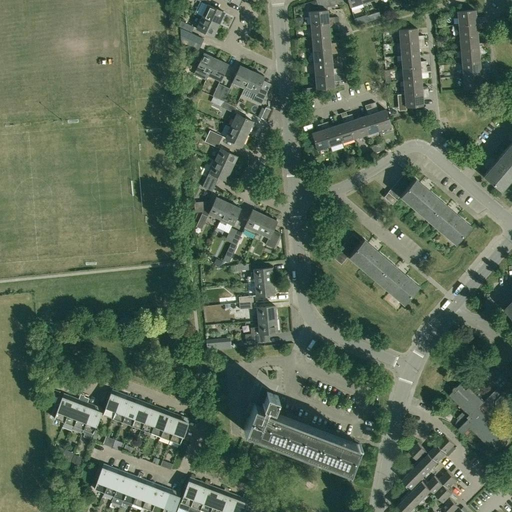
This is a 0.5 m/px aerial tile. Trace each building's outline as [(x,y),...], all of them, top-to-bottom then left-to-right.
[(317,6),(319,10),(326,10),(322,0),(315,0),(316,1),(317,6)] [(328,0),(322,0),(326,10),(328,10),(327,7),(331,6),(328,0)] [(208,4),(202,16),(219,24),(225,12),(208,4)] [(326,10),(319,10),(310,11),(311,24),(335,22),(334,17),(328,17),(328,10),(326,10)] [(475,10),(457,11),(459,24),(483,22),(482,17),(476,17),(475,10)] [(213,36),(219,24),(202,16),(196,28),(213,36)] [(295,17),(296,25),(303,25),(303,20),(300,17),(295,17)] [(181,21),(178,27),(191,33),(194,27),(181,21)] [(311,24),(312,37),(330,36),(329,28),(335,28),(335,22),(311,24)] [(459,24),(460,37),(478,36),(477,28),(483,28),(483,22),(459,24)] [(417,28),(399,29),(400,43),(424,41),(424,35),(418,36),(417,28)] [(312,37),(313,50),(337,48),(337,42),(330,43),(330,36),(312,37)] [(460,37),(461,50),(485,48),(484,42),(478,43),(478,36),(460,37)] [(400,43),(401,55),(419,54),(419,46),(425,46),(424,41),(400,43)] [(313,50),(314,63),(332,61),(331,54),(338,53),(337,48),(313,50)] [(461,50),(462,63),(480,61),(479,54),(485,53),(485,48),(461,50)] [(196,70),(208,75),(216,58),(204,53),(196,70)] [(401,55),(402,68),(426,66),(426,61),(420,61),(419,54),(401,55)] [(208,75),(220,81),(228,64),(216,58),(208,75)] [(314,63),(315,75),(339,73),(339,68),(333,68),(332,61),(314,63)] [(462,63),(463,75),(487,73),(487,68),(481,69),(480,61),(462,63)] [(232,82),(244,88),(252,71),(240,65),(232,82)] [(402,68),(403,81),(421,79),(421,72),(427,71),(426,66),(402,68)] [(189,85),(195,72),(189,69),(183,83),(189,85)] [(264,76),(252,71),(244,88),(256,93),(253,100),(261,104),(268,91),(259,87),(264,76)] [(316,89),(334,87),(334,79),(340,79),(339,73),(315,75),(316,89)] [(464,89),(482,87),(481,79),(488,79),(487,73),(463,75),(464,89)] [(422,87),(421,79),(403,81),(400,82),(401,94),(405,94),(404,94),(429,92),(428,86),(422,87)] [(218,83),(212,96),(218,99),(224,85),(218,83)] [(230,88),(224,85),(218,99),(221,100),(224,101),(230,88)] [(317,95),(316,87),(302,88),(303,96),(317,95)] [(406,107),(423,105),(423,98),(429,97),(429,92),(404,94),(405,94),(406,107)] [(234,113),(237,107),(224,101),(221,100),(218,106),(234,113)] [(386,109),(378,112),(376,106),(371,107),(379,130),(391,127),(386,109)] [(368,115),(361,117),(366,134),(379,130),(371,107),(366,109),(368,115)] [(236,113),(236,114),(231,125),(248,133),(253,121),(236,113)] [(361,117),(354,119),(352,114),(347,115),(354,138),(366,134),(361,117)] [(344,123),(337,125),(342,142),(354,138),(347,115),(342,117),(344,123)] [(337,125),(330,127),(328,121),(323,123),(330,146),(342,142),(337,125)] [(312,157),(315,157),(320,156),(318,149),(330,146),(323,123),(317,125),(319,131),(312,133),(314,140),(310,141),(312,157)] [(231,125),(225,137),(225,138),(242,146),(248,133),(231,125)] [(223,136),(210,130),(207,136),(220,142),(223,136)] [(205,141),(218,148),(220,142),(207,136),(205,141)] [(220,148),(215,160),(231,168),(237,156),(220,148)] [(511,152),(507,148),(490,168),(483,176),(501,191),(511,177),(511,152)] [(226,180),(231,168),(215,160),(209,173),(226,180)] [(413,181),(404,173),(400,178),(409,185),(413,181)] [(400,178),(396,182),(405,190),(409,185),(400,178)] [(415,178),(413,181),(409,185),(405,190),(401,194),(400,196),(428,220),(443,202),(415,178)] [(202,187),(211,191),(214,185),(205,181),(202,187)] [(396,182),(392,187),(401,194),(405,190),(396,182)] [(397,199),(400,196),(401,194),(392,187),(388,191),(397,199)] [(392,204),(397,199),(388,191),(384,197),(392,204)] [(208,214),(220,219),(228,202),(216,197),(208,214)] [(227,222),(232,225),(233,225),(241,208),(228,202),(220,219),(219,222),(226,225),(227,222)] [(471,226),(456,212),(443,202),(428,220),(456,243),(471,226)] [(244,229),(255,235),(265,215),(253,209),(244,229)] [(208,216),(202,213),(196,227),(202,229),(208,216)] [(277,221),(265,215),(255,235),(256,235),(257,232),(269,237),(265,244),(274,248),(280,235),(272,232),(277,221)] [(237,230),(231,227),(225,240),(231,243),(237,230)] [(236,245),(242,232),(237,230),(231,243),(236,245)] [(352,234),(348,239),(357,246),(361,241),(352,234)] [(363,238),(361,241),(357,246),(353,251),(349,255),(348,256),(376,280),(391,262),(363,238)] [(348,239),(344,243),(353,251),(357,246),(348,239)] [(344,243),(340,248),(349,255),(353,251),(344,243)] [(345,260),(348,256),(349,255),(340,248),(336,252),(345,260)] [(341,264),(345,260),(336,252),(332,257),(341,264)] [(419,286),(391,262),(376,280),(404,304),(419,286)] [(250,263),(236,264),(230,265),(230,271),(251,270),(250,263)] [(253,269),(254,275),(247,276),(247,283),(273,280),(272,267),(253,269)] [(274,294),(273,280),(247,283),(255,282),(256,296),(274,294)] [(257,307),(258,320),(276,319),(275,305),(257,307)] [(265,342),(264,333),(277,332),(276,319),(258,320),(258,327),(251,328),(251,334),(245,334),(246,344),(265,342)] [(219,338),(206,339),(207,351),(220,349),(219,338)] [(483,373),(492,364),(493,363),(487,357),(478,367),(483,373)] [(511,384),(495,367),(487,375),(498,387),(485,401),(470,386),(467,389),(465,387),(462,390),(458,386),(455,386),(453,388),(453,391),(450,394),(465,410),(457,418),(463,424),(459,428),(459,430),(462,433),(465,433),(471,427),(489,445),(492,443),(493,444),(496,441),(501,445),(504,445),(506,443),(505,441),(509,437),(494,422),(502,414),(509,413),(511,410),(511,384)] [(248,412),(251,413),(244,431),(349,471),(360,444),(267,409),(268,405),(274,408),(278,395),(270,392),(271,390),(260,385),(258,391),(266,393),(262,403),(263,404),(262,407),(252,403),(248,412)] [(103,414),(113,418),(121,397),(116,395),(117,391),(112,390),(103,414)] [(72,401),(67,399),(69,395),(63,393),(54,418),(64,422),(72,401)] [(64,422),(74,425),(85,395),(81,394),(77,403),(72,401),(64,422)] [(85,395),(74,425),(83,429),(91,408),(86,406),(89,398),(85,397),(85,396),(85,395)] [(113,418),(123,422),(132,397),(127,395),(126,399),(121,397),(113,418)] [(123,422),(132,425),(140,404),(135,402),(136,399),(132,397),(123,422)] [(132,425),(142,429),(151,404),(146,402),(145,406),(140,404),(132,425)] [(150,436),(151,432),(159,412),(154,410),(155,406),(151,404),(142,429),(145,430),(144,434),(150,436)] [(91,438),(103,408),(98,406),(96,410),(91,408),(83,429),(82,432),(84,433),(83,435),(91,438)] [(151,432),(161,436),(170,411),(165,410),(164,413),(159,412),(151,432)] [(161,436),(170,440),(178,419),(173,417),(175,413),(170,411),(161,436)] [(180,443),(189,419),(184,417),(183,421),(178,419),(170,440),(180,443)] [(446,435),(429,453),(412,470),(411,468),(402,477),(413,487),(442,457),(455,444),(446,435)] [(105,438),(103,444),(112,447),(114,441),(105,438)] [(405,463),(409,466),(417,458),(419,460),(427,451),(419,442),(405,455),(409,459),(405,463)] [(123,450),(131,453),(133,447),(125,444),(123,450)] [(74,454),(71,463),(79,466),(82,457),(74,454)] [(104,463),(94,488),(104,492),(112,471),(107,469),(109,465),(104,463)] [(104,492),(114,496),(123,471),(119,469),(117,473),(112,471),(104,492)] [(114,496),(123,499),(131,478),(126,476),(128,473),(123,471),(114,496)] [(435,475),(427,484),(423,480),(406,497),(405,495),(396,505),(401,510),(399,511),(409,511),(431,489),(444,502),(453,492),(449,488),(457,480),(448,471),(440,479),(435,475)] [(123,499),(133,503),(142,478),(138,476),(136,480),(131,478),(123,499)] [(188,511),(196,490),(197,491),(199,485),(194,483),(195,479),(190,477),(178,507),(188,511)] [(133,503),(142,506),(150,485),(146,484),(147,480),(142,478),(133,503)] [(199,485),(197,491),(196,490),(188,511),(190,511),(198,511),(200,509),(209,485),(205,483),(204,487),(199,485)] [(142,506),(152,510),(161,485),(157,484),(155,487),(150,485),(142,506)] [(152,510),(157,511),(162,511),(169,493),(165,491),(166,487),(161,485),(152,510)] [(200,509),(207,511),(209,511),(217,492),(213,490),(214,486),(209,485),(200,509)] [(223,494),(217,492),(209,511),(220,511),(228,492),(230,488),(225,487),(223,494)] [(173,511),(181,493),(176,491),(175,495),(169,493),(162,511),(173,511)] [(231,511),(237,499),(232,497),(233,494),(228,492),(220,511),(231,511)] [(243,511),(249,496),(244,494),(242,501),(237,499),(231,511),(243,511)] [(469,511),(464,507),(462,509),(451,498),(442,507),(447,511),(469,511)]
